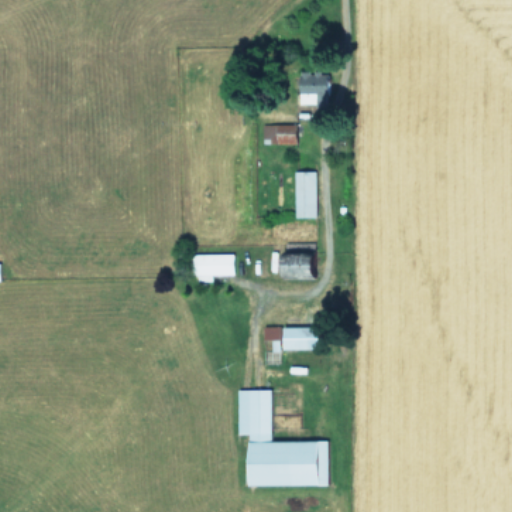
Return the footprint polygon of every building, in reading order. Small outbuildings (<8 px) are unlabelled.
[(296,105),(324,105),(324,73),(296,73),(296,105)] [(293,124),(261,124),(260,142),(293,143),(293,124)] [(291,171),(291,217),(313,217),(312,171),(291,171)] [(230,253),(190,254),(191,282),(209,281),(209,275),(231,274),(230,253)] [(277,326),(260,326),(260,340),(268,340),(269,350),(278,350),(277,326)] [(309,326),(279,327),(279,349),(309,348),(309,326)] [(324,485),(324,441),(268,442),(267,390),(234,390),(235,434),(243,434),(243,486),(324,485)]
